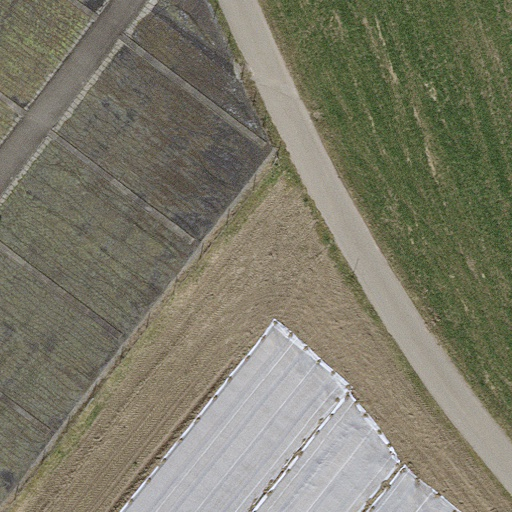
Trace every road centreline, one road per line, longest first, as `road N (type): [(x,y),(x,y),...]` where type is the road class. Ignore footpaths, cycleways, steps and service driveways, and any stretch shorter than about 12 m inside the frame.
road 1 (unclassified): [(511,470),(480,436),(363,260),(240,0)]
road 2 (track): [(0,173),(130,0)]
